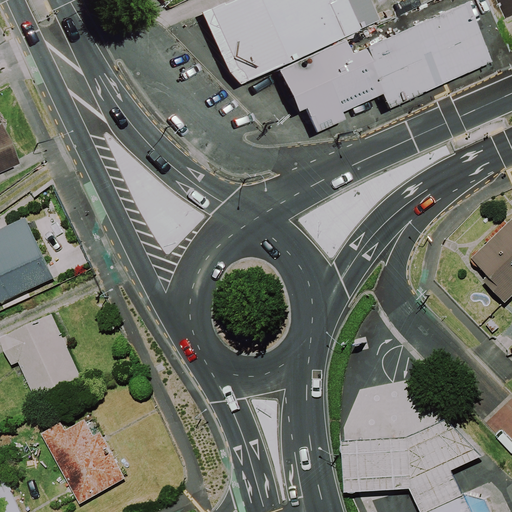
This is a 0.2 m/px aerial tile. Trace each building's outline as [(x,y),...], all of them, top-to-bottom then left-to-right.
[(233,0),(197,16),(223,75),(236,87),(340,41),(322,0),(233,0)] [(511,0),(499,0),(507,16),(511,13),(511,0)] [(341,123),(338,116),(378,98),(384,111),(487,65),(460,6),(347,57),(341,44),(273,74),(292,116),(301,112),(312,136),(341,123)] [(0,173),(16,167),(0,131),(0,173)] [(0,306),(56,281),(28,220),(0,233),(0,306)] [(511,298),(511,223),(468,265),(477,274),(505,305),(511,298)] [(84,380),(54,317),(1,341),(13,368),(20,365),(37,401),(84,380)] [(411,488),(421,511),(424,511),(464,494),(452,471),(483,456),(447,418),(407,437),(342,441),(345,492),(411,488)] [(96,438),(87,422),(67,432),(63,424),(43,435),(82,507),(128,481),(102,435),(96,438)] [(20,511),(12,492),(0,497),(0,511),(20,511)] [(464,494),(424,511),(491,511),(485,499),(464,494)]
